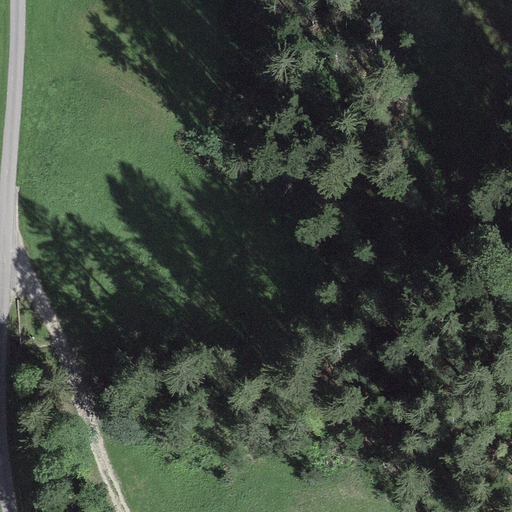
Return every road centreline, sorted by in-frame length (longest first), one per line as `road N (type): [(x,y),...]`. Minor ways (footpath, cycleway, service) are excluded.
road 1 (unclassified): [(17,0),(0,355)]
road 2 (track): [(120,511),(6,236)]
